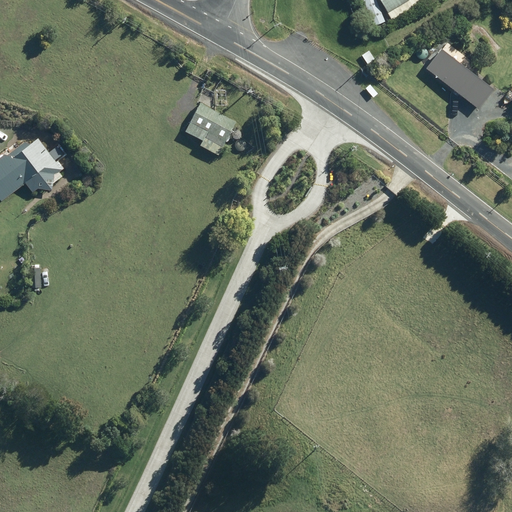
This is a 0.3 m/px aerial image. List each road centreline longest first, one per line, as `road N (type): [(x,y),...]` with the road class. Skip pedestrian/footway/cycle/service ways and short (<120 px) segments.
road 1 (residential): [(342,110),(279,201),(134,511)]
road 2 (unclassified): [(342,110),(511,237)]
road 3 (unclassified): [(216,33),(342,110)]
